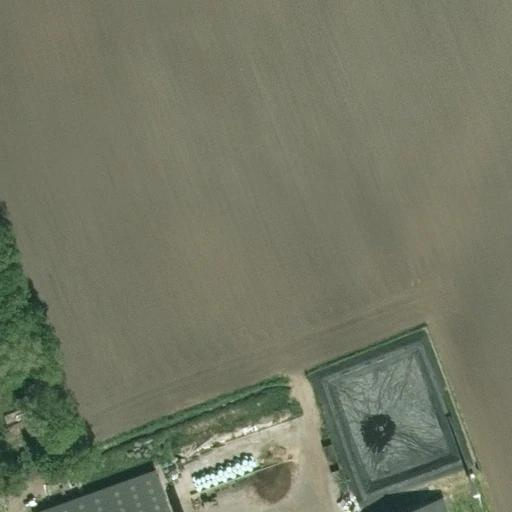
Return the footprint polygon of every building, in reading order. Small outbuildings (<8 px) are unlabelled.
[(424,429),(441,429),(441,451),(450,451),(450,413),(410,414),(410,426),(421,425),(421,438),(424,438),(424,429)] [(293,427),(287,429),(284,421),(273,425),(285,459),(302,453),(293,427)] [(62,464),(44,473),(50,484),(68,475),(62,464)] [(39,511),(167,511),(153,471),(39,511)] [(446,511),(442,498),(402,511),(446,511)]
